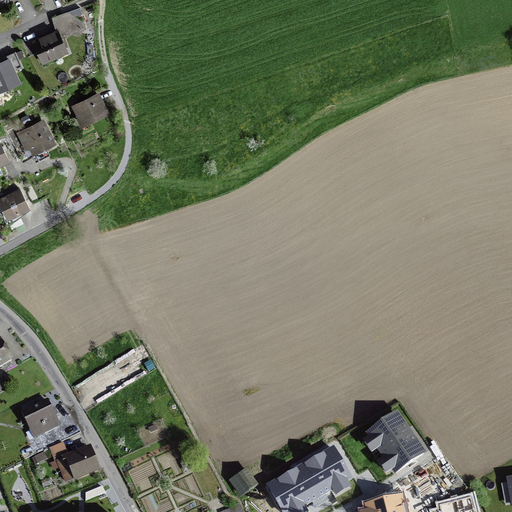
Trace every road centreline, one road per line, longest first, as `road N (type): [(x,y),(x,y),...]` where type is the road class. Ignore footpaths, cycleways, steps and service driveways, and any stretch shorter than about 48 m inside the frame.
road 1 (residential): [(0,307),(41,352),(133,511)]
road 2 (track): [(74,208),(115,178),(128,150),(123,109),(104,63),(101,0)]
